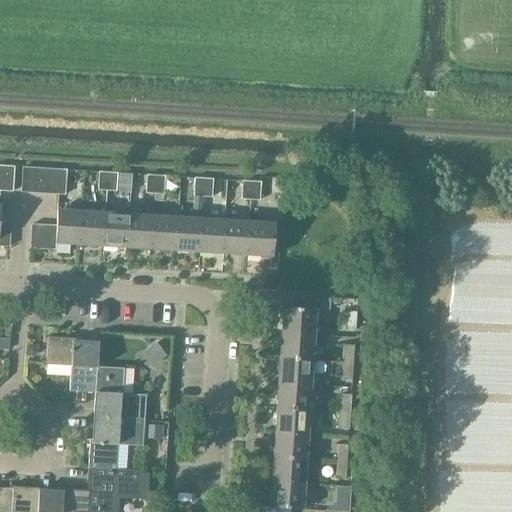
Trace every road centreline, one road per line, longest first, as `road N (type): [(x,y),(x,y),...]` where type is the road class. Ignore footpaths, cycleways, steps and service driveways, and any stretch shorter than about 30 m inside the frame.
road 1 (residential): [(203,511),(217,301),(20,286)]
road 2 (residential): [(20,286),(16,406)]
